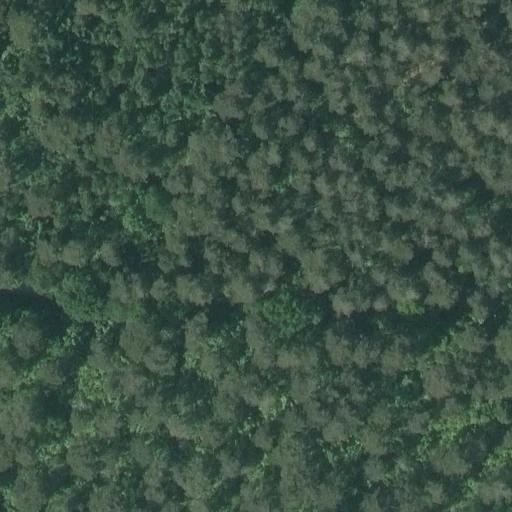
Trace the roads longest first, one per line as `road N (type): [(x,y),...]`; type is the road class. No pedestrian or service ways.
road 1 (track): [(0,283),(511,301)]
road 2 (track): [(291,0),(76,289)]
